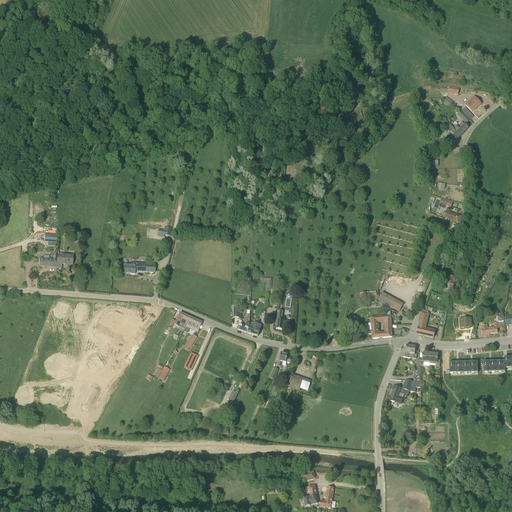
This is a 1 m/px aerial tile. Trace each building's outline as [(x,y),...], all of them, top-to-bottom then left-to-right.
[(458,95),(459,88),(449,86),(449,90),(441,88),(440,92),(458,95)] [(481,104),(475,98),(467,107),(472,112),(481,104)] [(439,113),(440,112),(438,109),(439,108),(437,105),(436,106),(430,99),(428,99),(437,110),(439,113)] [(473,117),(465,108),(460,103),(457,106),(461,111),(462,111),(471,119),(473,117)] [(467,124),(470,120),(461,111),(458,115),(467,124)] [(461,137),(468,129),(464,124),(462,123),(458,127),(457,125),(454,129),(461,137)] [(447,129),(451,133),(448,136),(446,138),(449,141),(453,145),(461,137),(454,129),(450,125),(447,129)] [(451,207),(452,203),(441,199),(440,204),(451,207)] [(450,215),(444,212),(442,216),(459,222),(460,216),(456,215),(456,216),(450,214),(450,215)] [(171,237),(172,228),(164,227),(164,230),(158,229),(157,236),(164,237),(165,236),(171,237)] [(48,243),(48,247),(55,248),(55,244),(56,244),(57,235),(45,235),(44,243),(48,243)] [(57,268),(57,264),(72,266),(73,256),(62,255),(62,252),(58,251),(57,260),(40,259),(39,267),(57,268)] [(154,273),(155,265),(137,264),(137,266),(123,265),(123,274),(135,275),(135,271),(137,271),(137,272),(154,273)] [(383,275),(378,289),(381,290),(384,279),(386,278),(388,279),(388,277),(385,276),(383,275)] [(453,289),(457,279),(448,275),(443,286),(449,289),(450,288),(453,289)] [(271,289),(272,278),(262,277),(261,283),(267,283),(266,289),(271,289)] [(399,312),(403,305),(382,293),(378,300),(399,312)] [(281,320),(283,312),(279,311),(278,315),(277,315),(276,325),(277,325),(276,329),(283,330),(284,327),(289,328),(290,321),(281,320)] [(428,315),(429,314),(422,312),(419,324),(425,326),(427,315),(428,315)] [(187,325),(190,317),(180,313),(174,324),(180,327),(182,323),(187,325)] [(247,327),(248,322),(250,315),(247,315),(246,319),(245,318),(244,322),(242,326),(239,325),(238,330),(246,333),(247,327)] [(385,322),(391,322),(391,315),(371,317),(372,330),(368,331),(369,335),(372,335),(372,339),(383,338),(383,334),(378,334),(377,322),(385,322)] [(190,317),(187,325),(198,330),(201,323),(190,317)] [(461,319),(461,334),(472,334),(472,319),(461,319)] [(247,327),(246,333),(247,333),(258,337),(261,326),(248,322),(247,327)] [(481,329),(478,330),(479,337),(482,337),(482,335),(483,335),(485,334),(486,336),(489,336),(489,334),(491,334),(497,333),(498,333),(497,332),(497,329),(499,328),(498,323),(493,324),(494,328),(487,329),(487,325),(481,326),(481,329)] [(383,334),(383,338),(392,337),(391,325),(385,325),(385,334),(383,334)] [(433,339),(435,333),(418,328),(416,334),(433,339)] [(190,348),(196,338),(193,335),(186,345),(190,348)] [(409,358),(411,347),(406,346),(405,347),(403,352),(402,357),(409,358)] [(198,357),(190,353),(185,365),(193,368),(198,357)] [(287,358),(288,354),(281,353),(280,358),(279,358),(278,361),(279,362),(278,367),(282,368),(283,362),(286,363),(290,363),(291,359),(287,358)] [(430,363),(431,354),(424,353),(423,359),(420,359),(420,361),(420,366),(423,367),(424,365),(424,362),(430,363)] [(430,363),(430,366),(440,367),(440,361),(437,361),(438,355),(431,354),(430,363)] [(157,378),(161,371),(163,367),(159,364),(156,368),(157,368),(153,376),(157,378)] [(167,376),(170,370),(164,367),(161,373),(167,376)] [(274,380),(279,370),(275,368),(270,379),(274,380)] [(300,391),(304,379),(292,375),(289,384),(294,386),(294,389),(300,391)] [(421,388),(421,381),(420,381),(413,381),(413,382),(406,381),(403,389),(410,392),(411,387),(421,388)] [(403,399),(404,395),(403,394),(404,391),(400,390),(401,388),(393,386),(392,390),(394,391),(392,396),(391,395),(389,401),(401,405),(403,399)] [(235,400),(239,391),(237,390),(235,393),(233,391),(230,397),(235,400)] [(315,479),(314,472),(303,475),(303,472),(299,473),(300,481),(304,480),(305,482),(315,479)] [(319,505),(317,497),(315,487),(309,488),(311,498),(304,500),(306,508),(311,507),(311,506),(319,505)] [(331,508),(334,488),(327,488),(325,502),(321,501),(320,507),(331,508)]
